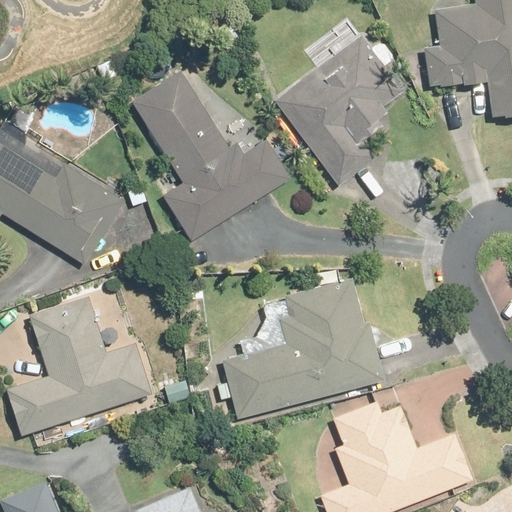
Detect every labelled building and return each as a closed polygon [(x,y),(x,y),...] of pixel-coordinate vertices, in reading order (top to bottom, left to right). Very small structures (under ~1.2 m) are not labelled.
[(436,88),(481,81),(486,115),(511,111),(511,0),(471,0),(472,4),(429,11),(434,47),(418,49),(423,85),(434,84),(436,88)] [(356,33),(263,100),(331,192),(375,159),(356,133),(380,115),(376,109),(399,91),(356,33)] [(155,197),(186,243),(286,178),(261,140),(237,155),(230,144),(223,148),(173,72),(127,103),(178,182),(155,197)] [(0,145),(0,215),(81,264),(119,201),(60,166),(53,178),(0,145)] [(216,360),(231,417),(377,380),(362,322),(357,324),(345,280),(280,297),(285,316),(274,319),(281,344),(216,360)] [(0,388),(14,432),(144,391),(128,342),(103,350),(85,296),(24,315),(43,375),(0,388)] [(315,495),(321,511),(385,511),(469,480),(451,433),(413,448),(395,402),(375,410),(371,401),(327,418),(338,446),(329,449),(343,484),(315,495)] [(50,511),(39,483),(0,498),(0,511),(50,511)] [(197,511),(187,487),(132,510),(133,511),(197,511)]
